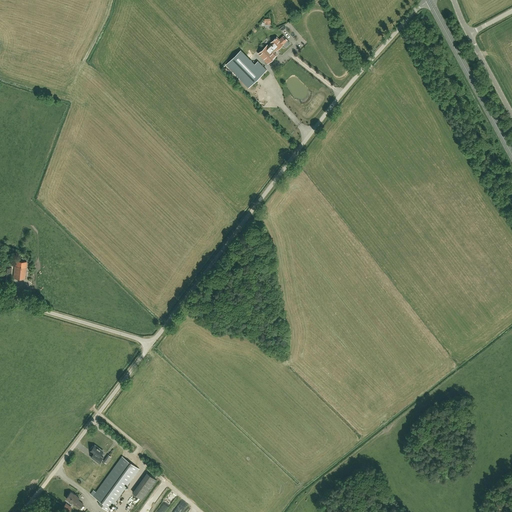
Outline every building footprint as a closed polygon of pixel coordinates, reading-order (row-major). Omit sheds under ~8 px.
[(283,44),(283,43),(287,40),(283,36),(279,40),(277,37),(267,46),(259,54),(268,64),(277,56),(272,50),(275,48),(277,50),(283,44)] [(248,87),(266,70),(258,61),(255,64),(241,50),(229,61),(240,73),(237,76),(248,87)] [(25,279),(27,262),(16,261),(15,266),(13,278),(25,279)] [(10,278),(12,263),(3,262),(3,266),(2,266),(1,277),(10,278)] [(93,453),(91,457),(99,463),(103,457),(100,455),(103,451),(95,445),(94,446),(93,446),(91,449),(90,451),(93,453)] [(93,490),(91,494),(100,501),(98,504),(108,511),(139,469),(122,456),(96,492),(93,490)] [(147,473),(133,492),(142,499),(156,480),(147,473)] [(80,508),(83,504),(78,500),(79,498),(71,492),(66,498),(80,508)] [(138,497),(133,504),(139,507),(143,500),(138,497)]
